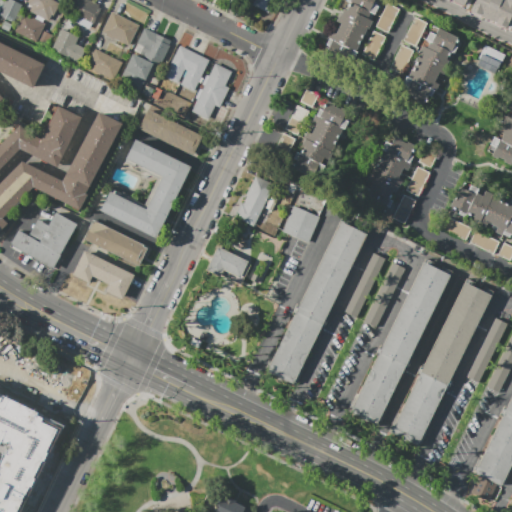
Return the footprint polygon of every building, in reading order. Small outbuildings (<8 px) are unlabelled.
[(10,0),(22,6),(13,23),(0,16),(0,11),(5,0),(10,0)] [(27,0),(53,0),(60,4),(53,16),(51,15),(48,21),(29,11),(32,4),(27,1),(27,0)] [(71,0),(88,0),(102,7),(90,29),(76,21),(78,17),(66,10),(71,0)] [(252,5),(254,0),(275,0),(268,14),(252,5)] [(350,3),(346,1),(346,0),(374,0),(373,4),(378,6),(374,14),(350,3)] [(473,0),(488,0),(482,15),(469,9),(473,0)] [(488,0),(503,0),(494,21),(482,15),(488,0)] [(503,0),(511,0),(511,14),(506,27),(494,21),(503,0)] [(374,14),(371,21),(372,21),(368,29),(367,28),(339,15),(339,14),(341,15),(344,8),(346,10),(350,3),(374,14)] [(398,9),(388,32),(376,27),(386,3),(398,9)] [(112,11),(139,25),(128,46),(101,31),(112,11)] [(46,23),(42,30),(53,35),(49,43),(38,38),(35,43),(15,32),(25,13),(46,23)] [(367,28),(362,39),(338,28),(340,23),(336,21),(339,15),(367,28)] [(403,40),(414,18),(427,24),(417,47),(403,40)] [(4,21),(12,26),(9,31),(1,27),(4,21)] [(144,28),(157,35),(158,34),(169,40),(167,44),(170,45),(160,65),(145,57),(146,54),(134,48),(144,28)] [(328,38),(331,31),(336,33),(338,28),(362,39),(356,51),(328,38)] [(457,37),(454,44),(457,45),(453,54),(448,51),(434,81),(437,83),(431,97),(404,85),(428,31),(435,34),(438,29),(457,37)] [(86,49),(78,64),(51,49),(61,30),(77,38),(75,43),(86,49)] [(374,31),(386,36),(374,61),(362,56),(374,31)] [(356,51),(353,58),(325,45),(328,38),(356,51)] [(0,42),(44,64),(33,87),(0,71),(0,94),(3,98),(0,100),(0,42)] [(403,74),(389,68),(400,44),(414,50),(403,74)] [(186,69),(184,69),(177,83),(164,77),(180,45),(194,52),(186,69)] [(475,65),(484,45),(505,54),(496,75),(475,65)] [(122,63),(113,81),(90,69),(93,64),(89,61),(95,49),(122,63)] [(194,52),(209,60),(193,91),(180,85),(187,70),(186,69),(194,52)] [(153,63),(138,94),(118,84),(132,53),(153,63)] [(203,87),(204,85),(201,84),(206,74),(209,76),(215,63),(231,72),(224,85),(229,88),(224,97),(203,87)] [(224,97),(219,107),(215,105),(208,119),(191,111),(192,110),(197,99),(194,97),(199,88),(202,89),(203,87),(224,97)] [(305,90),(317,95),(311,107),(300,102),(305,90)] [(316,115),(319,109),(322,110),(327,101),(348,111),(344,120),(348,122),(344,130),(342,129),(316,115)] [(511,104),(511,166),(492,155),(495,147),(490,145),(494,137),(500,140),(503,134),(498,131),(505,116),(511,119),(511,117),(511,111),(509,110),(511,104)] [(33,187),(3,218),(8,223),(0,231),(0,144),(20,124),(30,133),(41,139),(58,105),(82,117),(57,168),(20,149),(0,169),(0,182),(22,160),(63,181),(98,111),(122,123),(85,194),(87,195),(79,210),(33,187)] [(297,106),(309,112),(298,135),(285,128),(297,106)] [(194,156),(138,128),(148,109),(203,137),(194,156)] [(342,129),(336,140),(313,129),(316,124),(311,121),(315,115),(316,115),(342,129)] [(336,140),(331,151),(304,138),(303,138),(306,131),(311,133),(313,129),(336,140)] [(283,134),(295,139),(288,152),(277,147),(283,134)] [(395,136),(415,145),(383,214),(357,202),(385,142),(391,144),(395,136)] [(300,153),(304,146),(301,145),(304,138),(331,151),(332,152),(325,166),(300,153)] [(99,212),(110,191),(145,208),(161,176),(126,159),(136,139),(192,167),(155,240),(99,212)] [(424,150),(436,156),(430,167),(418,162),(424,150)] [(325,166),(318,180),(292,167),(296,160),(293,158),(297,152),(300,153),(325,166)] [(417,167),(429,173),(417,196),(406,190),(417,167)] [(255,176),(274,186),(253,228),(234,218),(255,176)] [(459,186),(468,191),(471,185),(511,204),(511,235),(450,205),(459,186)] [(404,195),(415,200),(404,224),(392,219),(404,195)] [(319,217),(293,206),(282,232),(308,243),(319,217)] [(10,247),(19,230),(28,235),(38,218),(48,224),(55,212),(78,225),(53,270),(10,247)] [(470,228),(445,216),(439,228),(465,240),(470,228)] [(83,239),(93,220),(147,247),(138,266),(83,239)] [(266,372),(339,220),(366,234),(294,385),(266,372)] [(475,231),(499,242),(493,254),(470,242),(475,231)] [(504,243),(511,247),(511,257),(510,261),(498,255),(504,243)] [(241,285),(250,265),(247,264),(248,261),(217,247),(207,269),(241,285)] [(133,275),(121,299),(105,291),(109,285),(93,277),(90,283),(72,274),(84,250),(133,275)] [(344,311),(372,253),(385,259),(357,317),(344,311)] [(379,425),(351,412),(424,260),(452,274),(379,425)] [(393,263),(404,268),(376,327),(365,321),(393,263)] [(391,433),(464,281),(492,294),(419,446),(391,433)] [(466,376),(495,318),(508,324),(480,383),(466,376)] [(487,386),(511,334),(511,367),(500,393),(487,386)] [(0,511),(0,458),(3,453),(4,453),(6,450),(10,449),(8,442),(4,443),(0,441),(0,398),(2,395),(37,412),(36,415),(38,416),(40,413),(44,415),(43,415),(65,426),(30,498),(24,495),(19,505),(25,508),(23,511),(0,511)] [(511,466),(502,487),(497,485),(488,502),(470,493),(478,476),(474,473),(511,395),(511,466)] [(216,511),(223,497),(226,499),(227,497),(236,501),(235,503),(248,509),(246,511),(216,511)]
